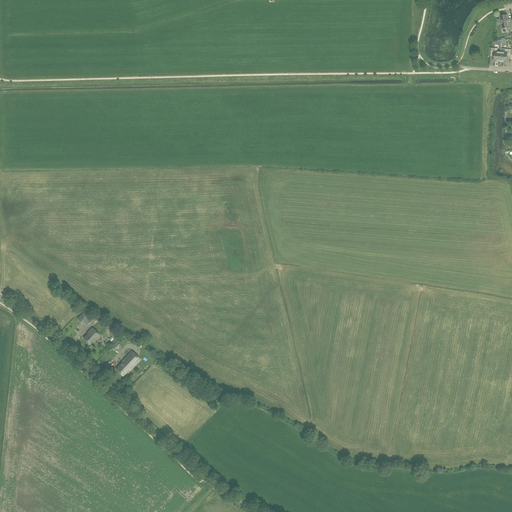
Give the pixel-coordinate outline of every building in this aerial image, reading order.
[(507,15),(500,16),(502,29),(507,28),(508,31),(511,29),(511,25),(511,22),(508,22),(507,15)] [(500,62),(501,52),(497,52),(498,48),(491,48),(490,55),(494,55),(493,62),(500,62)] [(510,56),(511,49),(501,49),(501,52),(500,62),(506,63),(507,56),(510,56)] [(92,320),(84,313),(78,319),(82,323),(84,320),(88,324),(92,320)] [(81,336),(86,330),(82,327),(77,333),(81,336)] [(93,341),(94,342),(100,336),(92,328),(87,333),(88,334),(84,339),(90,345),(93,341)] [(116,369),(123,376),(129,369),(130,370),(140,360),(131,351),(121,362),(122,363),(116,369)]
